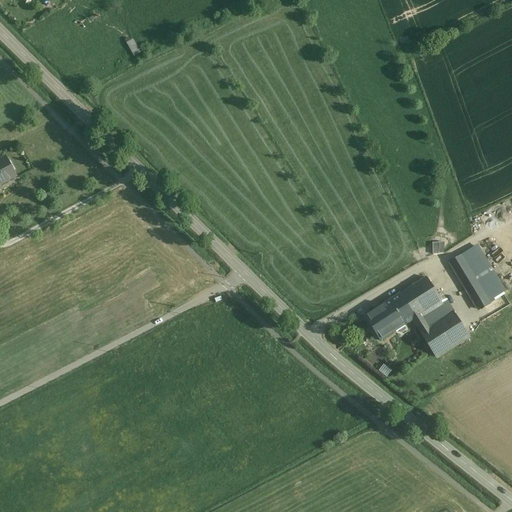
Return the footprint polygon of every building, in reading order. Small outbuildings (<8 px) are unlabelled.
[(135,56),(141,52),(134,39),(128,43),(135,56)] [(0,186),(17,177),(6,157),(0,160),(0,186)] [(494,209),(483,212),(486,222),(497,219),(494,209)] [(511,287),(482,242),(451,262),(479,309),(511,290),(511,287)] [(406,291),(420,314),(441,301),(426,278),(406,291)] [(406,291),(365,316),(381,341),(412,320),(436,357),(445,352),(430,328),(420,314),(406,291)] [(454,312),(430,328),(445,352),(469,336),(454,312)]
